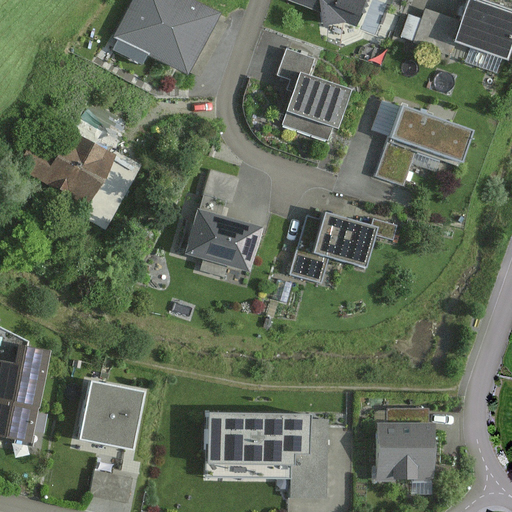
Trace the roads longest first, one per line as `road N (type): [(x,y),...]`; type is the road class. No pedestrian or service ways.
road 1 (residential): [(259,0),(229,89),(228,124),(256,157),(296,173)]
road 2 (residential): [(511,294),(477,405),(493,487)]
